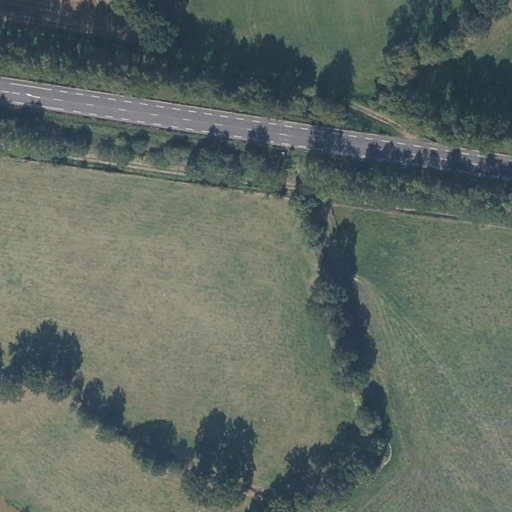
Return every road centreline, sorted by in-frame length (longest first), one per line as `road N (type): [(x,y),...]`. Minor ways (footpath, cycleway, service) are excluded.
road 1 (primary): [(0,92),(511,169)]
road 2 (track): [(0,143),(511,217)]
road 3 (track): [(417,155),(412,136),(394,121),(302,85),(292,178)]
